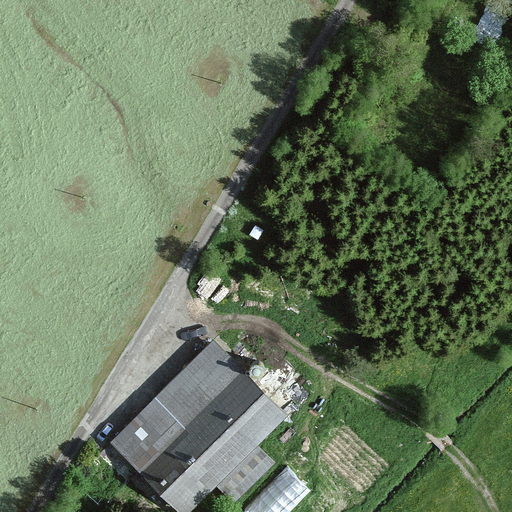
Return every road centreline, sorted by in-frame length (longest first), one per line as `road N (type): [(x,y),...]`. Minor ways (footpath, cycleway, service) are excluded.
road 1 (track): [(34,511),(350,0)]
road 2 (track): [(161,302),(205,319),(261,326),(417,418),(447,447)]
